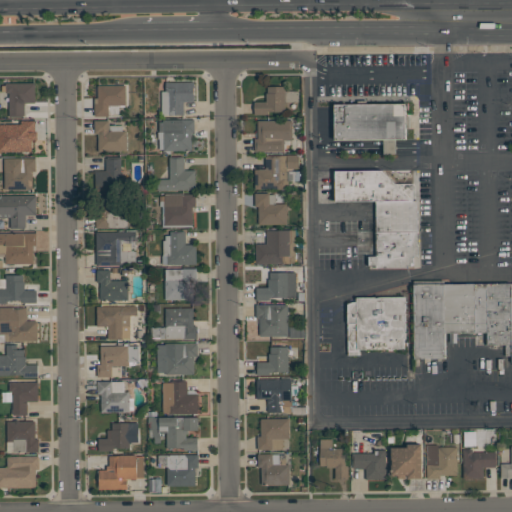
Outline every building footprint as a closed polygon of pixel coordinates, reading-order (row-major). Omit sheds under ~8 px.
[(195,82),(166,82),(166,91),(162,91),(162,115),(184,115),(184,102),(195,102),(195,82)] [(35,83),(6,83),(6,93),(0,92),(0,108),(9,108),(10,117),(25,117),(25,103),(36,103),(35,83)] [(126,85),(96,86),(96,115),(120,115),(120,106),(127,106),(126,85)] [(286,86),(266,87),(267,101),(255,102),(255,113),(286,112),(286,102),(298,102),(298,91),(286,92),(286,86)] [(340,107),(341,141),(388,142),(389,154),(401,155),(401,142),(411,140),(410,105),(340,107)] [(126,152),(126,125),(110,126),(110,120),(96,120),(97,152),(126,152)] [(194,150),(193,120),(159,120),(160,151),(194,150)] [(256,151),(283,152),(283,140),(292,140),(293,121),(257,120),(256,151)] [(0,152),(33,151),(33,140),(36,140),(36,123),(0,123),(0,152)] [(255,189),(287,189),(287,169),(300,169),(300,156),(265,156),(265,169),(255,169),(255,189)] [(4,189),(34,190),(34,158),(5,158),(4,189)] [(122,159),(106,158),(105,171),(98,171),(98,191),(122,191),(122,159)] [(158,191),(195,190),(195,170),(185,170),(185,158),(170,158),(170,179),(158,179),(158,191)] [(339,174),(340,200),(381,203),(382,248),(374,254),(374,270),(419,268),(424,261),(424,202),(418,201),(387,173),(339,174)] [(257,225),(288,224),(287,203),(276,204),(276,193),(256,194),(257,225)] [(163,227),(194,225),(193,194),(162,195),(163,227)] [(37,215),(36,195),(0,195),(0,217),(10,217),(11,228),(26,227),(26,215),(37,215)] [(98,228),(128,228),(128,208),(120,208),(120,197),(97,197),(98,228)] [(255,244),(256,264),(296,263),(295,230),(266,231),(266,244),(255,244)] [(137,264),(136,231),(96,232),(97,265),(137,264)] [(35,233),(0,233),(0,252),(5,253),(6,264),(36,264),(35,233)] [(196,265),(196,245),(186,245),(186,234),(163,233),(163,264),(196,265)] [(166,300),(195,299),(194,268),(165,269),(166,300)] [(128,300),(128,281),(111,281),(110,270),(99,270),(99,301),(128,300)] [(296,272),(269,273),(269,287),(257,288),(257,299),(297,299),(296,272)] [(37,290),(24,290),(24,276),(0,276),(0,304),(38,304),(37,290)] [(417,283),(418,359),(449,359),(449,336),(491,336),(492,346),(511,346),(511,284),(451,285),(451,282),(417,283)] [(359,300),(360,325),(352,325),(352,355),(363,355),(362,351),(410,352),(411,300),(359,300)] [(288,304),(258,305),(258,336),(288,336),(288,304)] [(97,307),(97,326),(108,326),(108,339),(131,339),(130,316),(138,315),(137,306),(97,307)] [(39,341),(39,321),(27,321),(27,308),(0,308),(0,333),(5,334),(5,341),(39,341)] [(195,308),(165,308),(165,327),(151,327),(151,339),(196,338),(195,308)] [(157,374),(194,374),(195,357),(198,357),(198,344),(158,343),(157,374)] [(0,376),(38,375),(38,364),(25,365),(25,350),(17,350),(17,345),(6,345),(7,355),(0,355),(0,376)] [(99,346),(100,377),(112,377),(111,366),(129,365),(129,363),(139,363),(139,345),(99,346)] [(258,374),(289,373),(288,347),(269,347),(269,362),(257,362),(258,374)] [(113,376),(126,376),(126,366),(112,366),(113,376)] [(292,379),(257,379),(257,399),(268,399),(268,413),(292,413),(292,379)] [(100,412),(130,412),(130,392),(124,392),(124,381),(99,382),(100,412)] [(39,401),(38,382),(10,383),(10,394),(3,394),(3,402),(12,401),(13,416),(28,416),(28,402),(39,401)] [(163,382),(163,413),(198,412),(198,391),(188,391),(187,382),(163,382)] [(199,417),(150,417),(150,432),(167,432),(167,450),(198,450),(198,438),(188,438),(188,431),(199,431),(199,417)] [(289,439),(290,419),(260,418),(259,449),(283,450),(283,439),(289,439)] [(38,452),(37,420),(7,421),(8,453),(38,452)] [(139,442),(138,422),(109,423),(109,438),(99,438),(99,451),(125,450),(125,442),(139,442)] [(320,467),(335,466),(336,479),(346,479),(346,448),(332,448),(332,439),(320,439),(320,467)] [(392,446),(392,478),(422,478),(422,445),(392,446)] [(427,477),(457,477),(456,445),(426,446),(427,477)] [(511,475),(511,446),(511,463),(501,464),(501,476),(511,475)] [(464,479),(484,478),(483,467),(497,467),(496,451),(463,451),(464,479)] [(353,453),(353,469),(366,469),(366,480),(386,479),(386,452),(353,453)] [(158,455),(159,468),(167,467),(168,486),(198,485),(197,454),(158,455)] [(260,485),(290,485),(290,465),(279,465),(279,454),(260,454),(260,485)] [(144,455),(108,455),(108,470),(99,470),(99,489),(128,489),(128,479),(144,479),(144,455)] [(0,487),(36,487),(36,469),(40,469),(39,456),(7,457),(8,468),(0,467),(0,487)]
